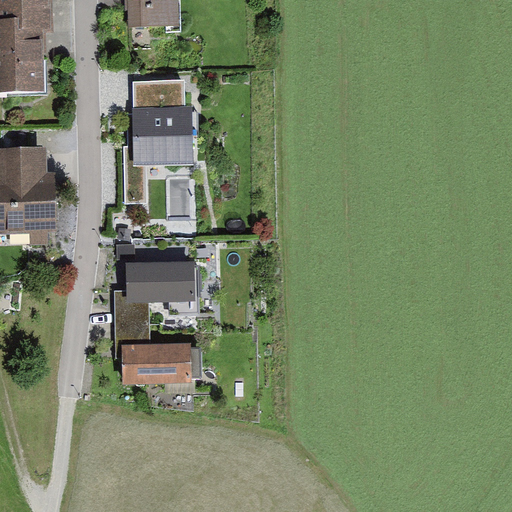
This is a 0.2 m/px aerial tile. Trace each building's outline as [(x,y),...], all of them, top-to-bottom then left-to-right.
[(53,0),(0,0),(0,90),(48,89),(46,32),(55,32),(53,0)] [(179,0),(128,0),(129,26),(180,24),(179,0)] [(134,108),(187,103),(185,78),(134,81),(134,108)] [(134,108),(135,163),(194,162),(193,103),(187,103),(134,108)] [(47,146),(0,147),(0,233),(30,232),(30,245),(51,244),(50,232),(58,231),(56,177),(48,170),(47,146)] [(130,204),(164,204),(164,177),(130,177),(130,204)] [(197,258),(126,260),(127,290),(115,290),(116,317),(151,316),(150,301),(199,299),(197,258)] [(151,316),(116,317),(116,354),(123,353),(124,383),(194,381),(192,340),(152,341),(151,316)]
